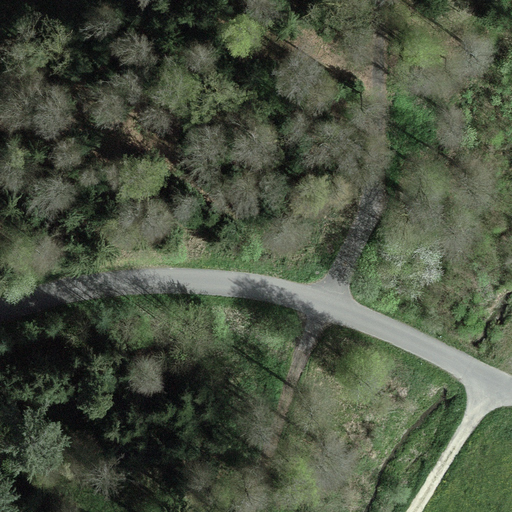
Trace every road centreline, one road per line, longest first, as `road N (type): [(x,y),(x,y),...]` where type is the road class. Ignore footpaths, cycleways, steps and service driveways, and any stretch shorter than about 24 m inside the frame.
road 1 (unclassified): [(511,386),(361,317),(247,285),(96,285),(0,312)]
road 2 (track): [(324,304),(378,170),(375,0)]
road 3 (track): [(494,378),(413,511)]
